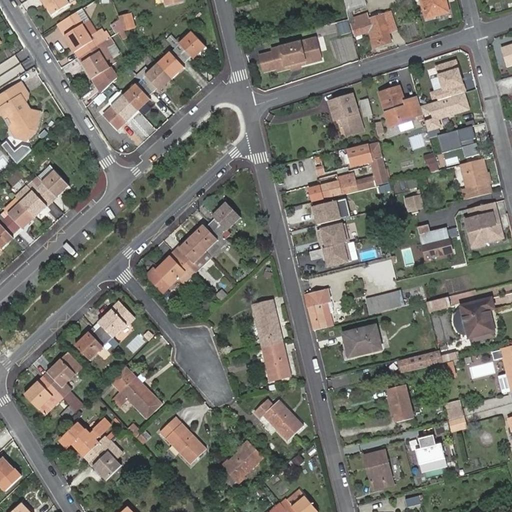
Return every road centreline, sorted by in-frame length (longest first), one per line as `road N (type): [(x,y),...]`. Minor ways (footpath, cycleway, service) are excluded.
road 1 (residential): [(256,139),(347,511)]
road 2 (residential): [(475,33),(248,105)]
road 3 (residential): [(7,0),(124,182)]
road 4 (residential): [(114,265),(256,139)]
road 5 (residential): [(124,182),(0,296)]
road 6 (residential): [(0,374),(114,265)]
road 7 (residential): [(511,182),(475,33)]
road 8 (residential): [(243,89),(211,102),(124,182)]
road 9 (residential): [(114,265),(209,371)]
road 10 (residential): [(0,396),(71,511)]
